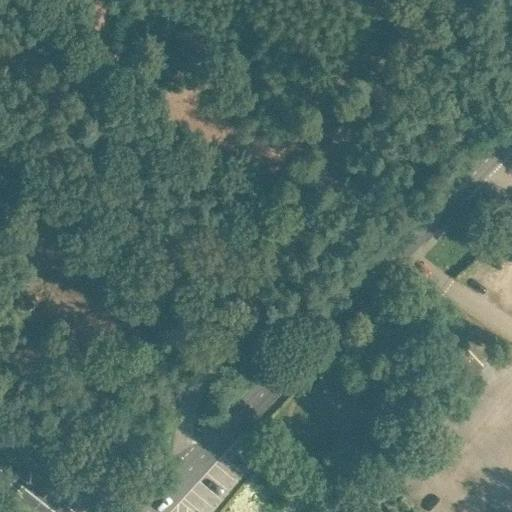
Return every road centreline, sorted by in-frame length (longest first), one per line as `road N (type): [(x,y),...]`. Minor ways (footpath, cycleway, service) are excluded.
road 1 (unclassified): [(146,511),(476,169)]
road 2 (unclassified): [(96,511),(0,429)]
